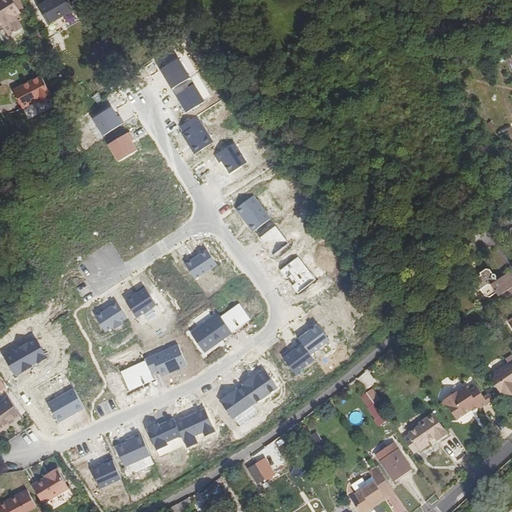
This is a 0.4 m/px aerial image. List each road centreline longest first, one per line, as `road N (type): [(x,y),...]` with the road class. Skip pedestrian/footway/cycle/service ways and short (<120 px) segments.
road 1 (residential): [(511,222),(473,248),(392,344),(220,472),(148,511)]
road 2 (residential): [(213,215),(275,296),(271,334),(198,385),(56,447),(0,459)]
road 3 (residential): [(142,100),(213,215)]
road 4 (residential): [(213,215),(100,288)]
